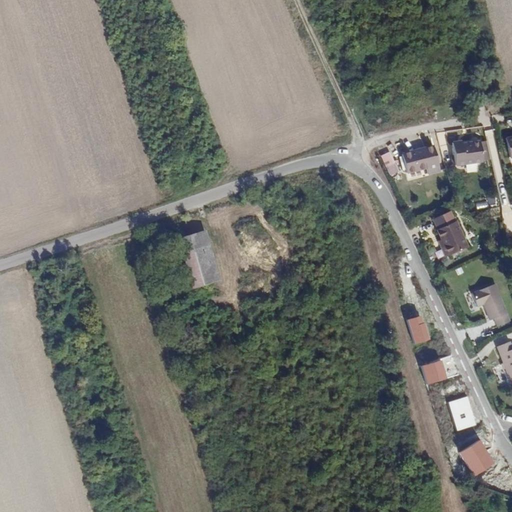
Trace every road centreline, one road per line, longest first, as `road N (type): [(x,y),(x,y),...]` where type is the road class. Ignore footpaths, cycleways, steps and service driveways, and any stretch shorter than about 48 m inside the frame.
road 1 (unclassified): [(0,264),(361,148)]
road 2 (residential): [(361,148),(497,432)]
road 3 (unclassified): [(511,114),(410,126),(361,148)]
